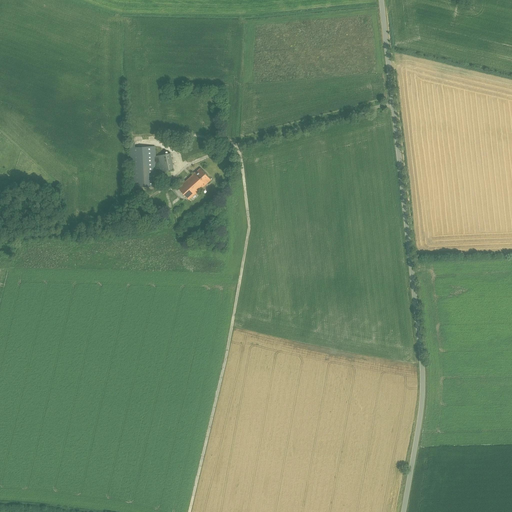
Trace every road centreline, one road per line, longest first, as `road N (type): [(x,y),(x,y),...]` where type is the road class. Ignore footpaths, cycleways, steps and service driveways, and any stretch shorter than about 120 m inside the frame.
road 1 (unclassified): [(404,511),(425,382),(383,0)]
road 2 (track): [(0,233),(106,225),(236,145)]
